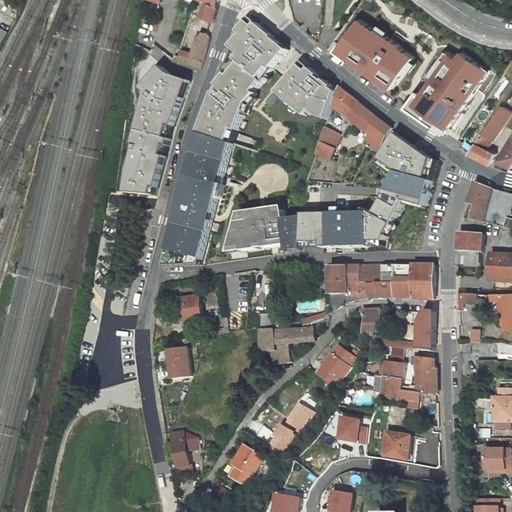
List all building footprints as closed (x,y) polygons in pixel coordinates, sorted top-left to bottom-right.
[(199,0),(199,1),(207,5),(204,13),(205,13),(204,16),(212,20),(216,18),(221,0),(199,0)] [(346,34),(365,8),(360,5),(342,30),(346,34)] [(0,47),(9,33),(0,27),(0,47)] [(358,74),(367,61),(347,45),(352,39),(346,34),(342,30),(328,50),(358,74)] [(211,37),(202,35),(197,55),(193,67),(198,69),(202,70),(211,37)] [(136,44),(134,63),(139,64),(140,56),(143,56),(144,48),(136,44)] [(193,67),(197,55),(183,51),(179,63),(193,67)] [(453,81),(465,88),(473,77),(446,57),(433,76),(449,86),(453,81)] [(175,84),(179,74),(152,66),(149,76),(150,76),(142,101),(150,103),(150,104),(169,110),(177,85),(175,84)] [(449,86),(461,95),(465,88),(453,81),(449,86)] [(345,120),(342,127),(330,120),(328,127),(344,135),(347,129),(353,120),(363,104),(342,87),(335,105),(348,116),(345,120)] [(353,120),(372,136),(366,145),(381,153),(394,128),(385,122),(363,104),(353,120)] [(139,111),(128,107),(126,121),(135,123),(134,126),(137,126),(138,126),(139,111)] [(494,141),(511,115),(511,112),(503,107),(499,112),(498,112),(482,136),(471,153),(493,165),(498,153),(485,147),(487,143),(490,145),(494,141)] [(135,123),(126,121),(124,132),(133,134),(134,126),(135,123)] [(138,126),(137,126),(132,161),(149,164),(151,146),(155,146),(157,134),(158,129),(138,126)] [(319,153),(332,160),(344,135),(328,127),(319,153)] [(149,164),(132,161),(131,168),(155,172),(161,135),(157,134),(155,146),(151,146),(149,164)] [(409,134),(401,146),(414,156),(398,181),(412,188),(419,178),(420,177),(419,177),(424,169),(435,153),(409,134)] [(511,141),(500,161),(511,166),(511,141)] [(424,169),(419,177),(420,177),(419,178),(436,189),(438,180),(440,169),(446,160),(435,153),(424,169)] [(216,189),(216,171),(191,171),(190,177),(191,189),(216,189)] [(267,202),(268,202),(277,203),(278,197),(276,197),(269,196),(272,179),(270,179),(267,202)] [(278,180),(272,179),(269,196),(276,197),(278,180)] [(511,218),(511,216),(511,193),(494,188),(478,181),(470,204),(477,206),(475,216),(472,216),(472,219),(511,229),(511,218)] [(191,189),(191,191),(191,202),(209,202),(216,202),(216,189),(191,189)] [(408,193),(404,190),(400,198),(401,199),(400,202),(402,203),(408,193)] [(192,211),(209,211),(209,202),(191,202),(192,211)] [(240,205),(236,204),(230,240),(245,243),(243,251),(233,254),(240,262),(264,259),(264,255),(259,253),(266,214),(255,211),(255,207),(253,204),(249,203),(245,204),(245,210),(239,208),(240,205)] [(323,223),(324,211),(308,210),(307,223),(309,223),(308,252),(324,252),(326,223),(323,223)] [(194,224),(182,222),(180,231),(189,233),(189,240),(179,240),(181,268),(198,266),(198,249),(198,240),(194,224)] [(343,225),(334,224),(334,234),(343,235),(343,228),(343,225)] [(384,232),(381,232),(381,236),(358,237),(358,251),(358,252),(385,251),(384,232)] [(486,252),(487,235),(462,234),(461,251),(484,253),(484,252),(486,252)] [(198,266),(215,265),(214,248),(198,249),(198,266)] [(461,251),(461,255),(467,255),(467,266),(483,267),(484,253),(461,251)] [(511,254),(494,253),(493,264),(495,264),(494,279),(511,279),(511,254)] [(385,264),(385,265),(386,283),(370,283),(370,298),(383,298),(397,298),(396,264),(385,264)] [(435,265),(396,264),(397,298),(436,299),(437,276),(435,265)] [(385,265),(363,266),(363,282),(370,282),(370,283),(386,283),(385,265)] [(332,310),(308,318),(310,324),(316,323),(332,318),(330,315),(352,302),(352,283),(363,282),(363,266),(331,267),(332,296),(339,296),(339,306),(332,307),(332,310)] [(352,302),(370,298),(370,283),(370,282),(363,282),(352,283),(352,302)] [(465,304),(479,305),(479,295),(466,294),(465,304)] [(508,298),(511,298),(505,327),(507,330),(511,331),(511,294),(493,295),(493,301),(503,301),(502,298),(508,298)] [(311,295),(297,299),(301,315),(315,310),(311,295)] [(202,296),(183,298),(186,322),(205,319),(202,296)] [(508,301),(507,301),(503,320),(502,323),(505,327),(511,298),(508,298),(508,301)] [(377,330),(382,330),(384,310),(384,309),(371,310),(364,311),(368,321),(365,330),(377,330)] [(422,323),(421,343),(381,339),(380,346),(436,351),(438,312),(428,312),(422,323)] [(278,314),(263,314),(263,329),(278,328),(278,314)] [(237,316),(228,316),(230,332),(249,330),(250,315),(237,316)] [(263,329),(264,351),(272,351),(274,364),(294,362),(292,344),(319,341),(317,329),(327,326),(332,318),(316,323),(310,324),(311,326),(278,329),(278,328),(263,329)] [(319,375),(336,387),(357,358),(340,345),(319,375)] [(190,348),(170,350),(173,378),(193,376),(190,348)] [(437,359),(419,357),(418,365),(418,366),(437,368),(437,359)] [(424,393),(418,392),(403,389),(408,364),(404,364),(405,361),(401,360),(401,359),(394,359),(393,363),(389,362),(387,376),(388,376),(384,397),(422,404),(424,393)] [(479,375),(496,374),(496,359),(479,359),(479,375)] [(424,393),(439,392),(438,368),(437,368),(418,366),(418,392),(424,393)] [(387,376),(378,374),(375,390),(378,390),(378,393),(381,394),(380,397),(384,397),(388,376),(387,376)] [(511,389),(502,389),(502,398),(498,398),(498,429),(511,429),(511,389)] [(317,414),(301,403),(274,445),(285,452),(289,445),(295,449),(317,414)] [(418,424),(421,409),(409,408),(408,423),(418,424)] [(367,445),(372,422),(348,416),(343,440),(367,445)] [(173,433),(179,467),(191,465),(189,451),(202,449),(200,437),(186,431),(173,433)] [(414,436),(390,432),(386,456),(410,460),(414,436)] [(265,457),(247,446),(236,464),(239,466),(233,476),(247,484),(265,457)] [(511,449),(489,450),(489,471),(507,470),(507,473),(511,473),(511,449)] [(237,494),(218,484),(210,498),(229,509),(237,494)] [(480,499),(480,511),(502,511),(502,498),(480,499)]
